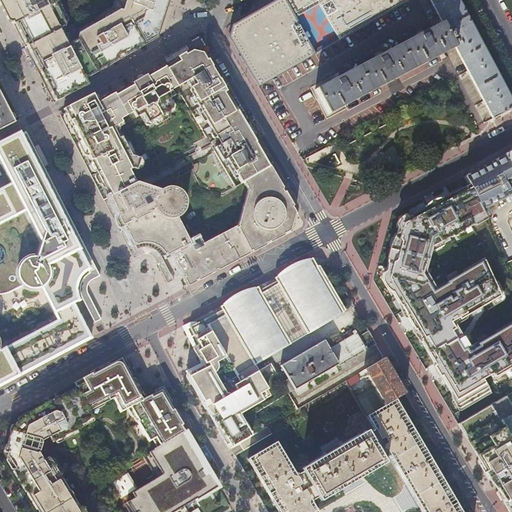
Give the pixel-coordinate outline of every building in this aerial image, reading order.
[(127,51),(159,33),(160,29),(158,28),(162,16),(164,17),(165,13),(163,12),(166,4),(168,5),(168,4),(168,3),(165,0),(124,0),(122,7),(129,10),(128,14),(131,15),(129,21),(127,20),(124,19),(106,29),(100,32),(83,41),(83,46),(75,51),(67,36),(69,31),(58,8),(60,7),(61,0),(0,0),(13,23),(19,20),(56,92),(83,76),(84,72),(84,70),(92,66),(93,68),(96,69),(114,59),(115,55),(124,50),(127,51)] [(275,0),(232,25),(230,38),(258,87),(315,54),(315,53),(285,0),(275,0)] [(285,0),(315,53),(406,1),(407,1),(406,0),(285,0)] [(429,0),(441,23),(314,89),(315,91),(316,90),(329,115),(330,114),(330,113),(454,47),(492,120),(494,119),(493,118),(511,108),(511,105),(456,0),(429,0)] [(70,27),(60,7),(58,8),(69,31),(70,27)] [(106,29),(124,19),(119,17),(106,25),(106,29)] [(13,23),(50,95),(56,92),(19,20),(13,23)] [(83,41),(100,32),(96,30),(83,38),(83,41)] [(164,59),(166,63),(189,50),(186,46),(164,59)] [(220,270),(221,269),(220,268),(228,264),(229,265),(230,265),(229,263),(237,259),(238,260),(238,258),(246,254),(246,256),(247,255),(247,254),(257,248),(258,250),(263,247),(263,246),(279,183),(269,166),(266,169),(259,158),(261,156),(262,154),(257,147),(254,146),(253,144),(256,143),(247,129),(244,130),(243,127),(241,125),(244,123),(221,84),(217,86),(215,82),(216,80),(217,78),(212,71),(210,70),(209,68),(211,67),(203,54),(189,50),(166,63),(101,100),(103,104),(100,106),(98,103),(97,103),(85,109),(68,119),(108,197),(134,184),(134,183),(193,153),(193,152),(193,151),(195,149),(197,149),(199,150),(209,146),(233,188),(239,184),(244,192),(234,228),(187,253),(171,222),(177,220),(180,217),(183,214),(184,209),(184,203),(183,198),(181,194),(177,191),(172,189),(169,188),(165,188),(161,189),(159,190),(156,192),(154,194),(140,190),(112,204),(133,245),(134,244),(135,246),(137,245),(139,244),(141,244),(143,243),(145,243),(147,243),(146,248),(154,250),(156,246),(157,247),(159,248),(160,250),(162,252),(163,254),(164,255),(165,254),(166,256),(171,253),(182,276),(184,275),(185,277),(183,278),(188,286),(188,287),(196,282),(196,280),(197,280),(198,281),(210,275),(209,274),(219,268),(220,270)] [(114,59),(127,51),(124,50),(115,55),(114,59)] [(83,76),(96,69),(93,68),(92,66),(84,70),(84,72),(83,76)] [(211,67),(209,68),(210,70),(212,71),(217,78),(216,80),(215,82),(217,86),(221,84),(213,71),(211,67)] [(56,92),(60,99),(88,85),(83,76),(56,92)] [(0,94),(12,117),(17,114),(0,80),(0,94)] [(56,92),(50,95),(54,102),(60,99),(56,92)] [(0,123),(12,117),(0,94),(0,123)] [(63,109),(68,119),(85,109),(97,103),(92,94),(63,109)] [(58,112),(63,122),(68,119),(63,109),(58,112)] [(12,117),(15,122),(20,120),(17,114),(12,117)] [(12,117),(0,123),(0,129),(15,122),(12,117)] [(68,119),(63,122),(129,252),(130,252),(137,249),(135,246),(134,244),(133,245),(112,204),(108,197),(68,119)] [(71,233),(75,241),(96,278),(100,276),(27,132),(21,135),(71,233)] [(0,141),(0,158),(15,150),(23,151),(75,241),(71,233),(21,135),(20,136),(19,136),(19,135),(18,135),(17,135),(16,135),(15,133),(0,141)] [(91,338),(86,329),(85,330),(84,328),(86,327),(74,304),(78,302),(77,300),(79,299),(79,298),(78,298),(78,297),(77,296),(77,295),(77,293),(76,292),(76,291),(76,290),(76,289),(76,287),(82,288),(83,284),(84,280),(79,278),(80,277),(80,276),(81,276),(81,275),(82,275),(82,274),(83,273),(84,272),(85,272),(85,271),(86,271),(87,270),(88,270),(87,268),(89,267),(75,241),(23,151),(15,150),(0,158),(0,164),(10,184),(0,188),(0,383),(2,383),(2,384),(3,384),(11,379),(18,375),(18,376),(28,370),(61,353),(61,352),(68,349),(69,349),(81,343),(80,342),(82,341),(82,342),(91,338)] [(511,150),(510,151),(502,155),(511,173),(511,150)] [(511,173),(502,155),(464,175),(468,184),(482,210),(501,201),(511,194),(511,173)] [(263,247),(266,245),(267,245),(266,243),(269,242),(270,243),(278,239),(279,239),(278,237),(284,234),(286,230),(292,226),(294,218),(291,212),(292,208),(288,202),(289,201),(279,183),(263,246),(263,247)] [(482,210),(468,184),(400,221),(384,277),(461,410),(490,393),(482,380),(492,374),(494,378),(511,367),(511,324),(477,345),(478,347),(468,353),(451,323),(457,319),(458,321),(500,296),(483,261),(447,282),(447,283),(432,292),(422,275),(430,247),(449,237),(450,238),(461,232),(460,231),(485,218),(482,210)] [(297,214),(289,201),(288,202),(292,208),(291,212),(294,218),(292,226),(286,230),(284,234),(278,237),(279,239),(292,231),(297,214)] [(96,278),(75,241),(89,267),(87,268),(88,270),(87,270),(86,271),(85,271),(85,272),(84,272),(83,273),(82,274),(82,275),(81,275),(81,276),(80,276),(80,277),(79,278),(84,280),(83,284),(84,284),(93,279),(96,278)] [(161,256),(164,255),(163,254),(162,252),(160,250),(159,248),(157,247),(156,246),(154,250),(155,251),(157,252),(158,253),(159,254),(161,256)] [(137,249),(130,252),(133,259),(140,255),(150,250),(155,260),(161,256),(159,254),(158,253),(157,252),(155,251),(154,250),(146,248),(145,248),(143,248),(141,248),(139,248),(137,248),(137,249)] [(150,250),(140,255),(141,255),(142,255),(144,255),(147,255),(148,255),(150,256),(152,257),(153,258),(155,260),(150,250)] [(155,260),(167,284),(174,281),(161,256),(155,260)] [(259,290),(250,295),(248,292),(228,302),(230,305),(220,310),(212,314),(203,320),(233,372),(239,382),(256,372),(253,366),(267,358),(346,312),(323,273),(319,266),(315,265),(310,264),(304,267),(302,263),(283,273),(285,277),(276,282),(266,286),(259,290)] [(84,284),(83,284),(84,286),(88,294),(88,292),(87,290),(88,288),(88,286),(89,284),(90,282),(92,280),(93,279),(84,284)] [(84,286),(83,284),(82,288),(76,287),(76,289),(76,290),(76,291),(76,292),(77,293),(77,295),(77,296),(78,297),(78,298),(79,298),(79,299),(82,298),(94,322),(101,319),(88,294),(84,286)] [(198,393),(233,372),(203,320),(197,323),(196,323),(194,323),(192,323),(190,323),(189,323),(188,323),(187,323),(187,324),(209,366),(188,376),(198,393)] [(185,371),(188,376),(209,366),(187,324),(185,325),(182,326),(200,362),(200,363),(185,371)] [(331,351),(337,364),(338,365),(375,344),(367,330),(331,351)] [(294,389),(337,364),(331,351),(330,352),(323,340),(280,365),(289,380),(294,389)] [(384,358),(364,370),(370,381),(368,383),(370,387),(373,385),(375,390),(383,405),(394,398),(404,393),(395,377),(384,358)] [(138,422),(142,430),(174,413),(161,390),(147,398),(142,400),(135,387),(125,367),(121,359),(74,383),(78,390),(89,411),(112,398),(120,411),(130,406),(139,422),(138,422)] [(135,387),(141,384),(131,364),(125,367),(135,387)] [(239,443),(264,428),(260,422),(253,426),(248,416),(287,393),(282,383),(270,364),(256,372),(239,382),(233,372),(198,393),(203,401),(210,412),(211,415),(212,416),(213,416),(215,417),(218,415),(222,422),(217,425),(220,430),(227,443),(230,448),(239,443)] [(359,374),(349,380),(355,389),(365,383),(359,374)] [(287,393),(294,389),(289,380),(282,383),(287,393)] [(161,390),(158,385),(144,392),(147,398),(161,390)] [(29,415),(76,391),(75,389),(74,388),(29,412),(28,413),(29,415)] [(93,418),(89,411),(78,390),(76,391),(29,415),(16,422),(13,432),(14,432),(14,433),(41,441),(49,437),(52,443),(53,442),(80,427),(79,425),(93,418)] [(359,400),(366,414),(383,405),(375,390),(359,400)] [(511,407),(505,396),(458,424),(493,485),(504,503),(511,497),(511,407)] [(383,405),(366,414),(365,415),(372,427),(372,431),(367,434),(365,431),(300,470),(298,471),(300,474),(296,476),(291,475),(273,444),(247,459),(278,511),(313,511),(309,503),(317,495),(323,492),(325,496),(391,457),(423,511),(461,511),(394,398),(383,405)] [(155,438),(159,446),(183,432),(178,424),(180,423),(174,413),(142,430),(149,441),(152,440),(155,438)] [(213,418),(217,425),(222,422),(218,415),(215,417),(213,418)] [(80,427),(94,420),(93,418),(79,425),(80,427)] [(268,436),(264,428),(239,443),(243,450),(268,436)] [(188,511),(185,507),(194,502),(193,500),(196,499),(197,500),(218,487),(211,478),(208,473),(205,474),(203,469),(205,468),(206,467),(196,451),(184,431),(183,432),(159,446),(156,448),(155,448),(142,456),(156,478),(131,493),(134,498),(127,502),(133,511),(188,511)] [(14,432),(13,432),(9,446),(10,446),(11,445),(38,452),(41,441),(14,433),(14,432)] [(81,511),(79,508),(76,509),(59,481),(62,479),(60,476),(50,460),(48,457),(42,461),(38,452),(11,445),(10,446),(9,446),(6,456),(14,469),(28,492),(29,493),(37,507),(40,511),(81,511)] [(50,460),(60,476),(62,475),(62,473),(53,459),(52,459),(50,460)] [(28,492),(14,469),(13,469),(13,471),(25,492),(27,492),(28,492)] [(135,488),(127,475),(112,484),(120,497),(135,488)] [(76,509),(79,508),(62,479),(59,481),(76,509)] [(35,508),(37,507),(29,493),(26,494),(35,508)]
